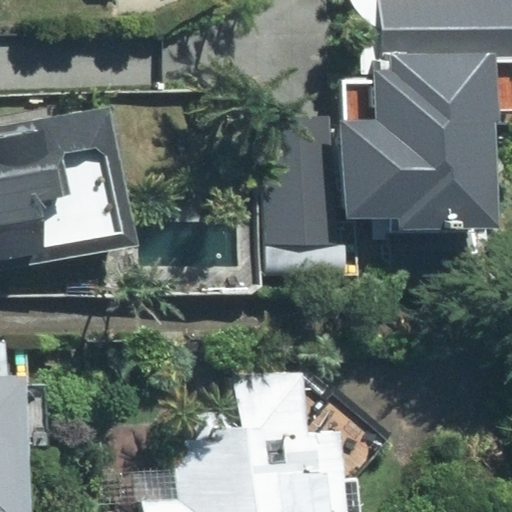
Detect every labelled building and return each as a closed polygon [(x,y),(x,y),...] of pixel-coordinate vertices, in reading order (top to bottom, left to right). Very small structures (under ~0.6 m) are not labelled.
[(489,121),(511,121),(511,0),(348,0),(354,10),(376,27),(377,54),(368,54),(368,113),(334,113),(334,210),(387,210),(387,273),(490,273),(489,121)] [(0,265),(132,240),(105,100),(0,120),(0,265)] [(331,238),(329,113),(263,114),(265,239),(331,238)] [(0,511),(24,511),(19,367),(0,368),(0,511)] [(343,511),(338,424),(301,427),(297,367),(214,372),(218,433),(172,436),(176,495),(139,498),(140,511),(343,511)]
